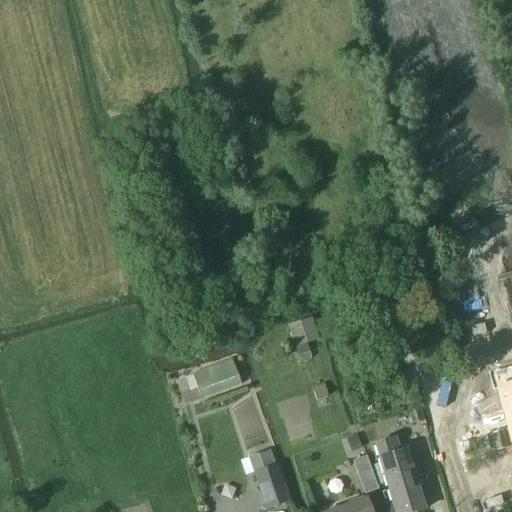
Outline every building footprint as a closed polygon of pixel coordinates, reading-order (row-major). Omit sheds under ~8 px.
[(311,317),(286,325),(287,327),(291,339),(291,341),(291,342),(293,348),(294,347),(296,347),(306,344),(318,341),(317,336),(311,317)] [(201,400),(240,385),(231,361),(192,375),(201,400)] [(511,382),(496,387),(511,445),(511,382)] [(323,385),(311,388),(316,401),(327,397),(323,385)] [(420,411),(408,414),(411,425),(422,422),(420,411)] [(501,431),(492,434),(496,450),(505,448),(501,431)] [(345,440),(350,453),(361,450),(356,436),(345,440)] [(405,451),(400,452),(399,452),(395,438),(372,445),(377,459),(379,458),(388,488),(414,481),(405,451)] [(377,491),(365,457),(352,462),(364,495),(377,491)] [(252,474),(265,511),(290,503),(277,465),(252,474)] [(418,511),(423,511),(414,481),(388,488),(395,511),(418,511)] [(369,511),(365,500),(332,511),(369,511)]
